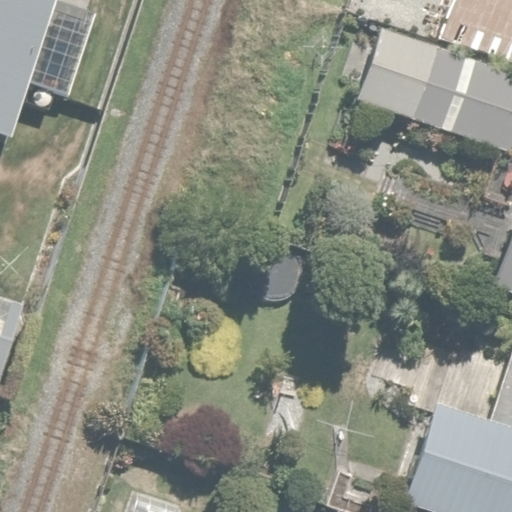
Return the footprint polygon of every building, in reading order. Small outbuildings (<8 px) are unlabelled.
[(0,0),(0,140),(6,142),(24,88),(67,102),(95,17),(50,2),(50,0),(0,0)] [(511,0),(457,0),(451,20),(511,39),(511,0)] [(511,136),(511,80),(379,42),(360,107),(508,150),(511,136)] [(511,232),(493,290),(511,296),(511,232)] [(0,375),(19,312),(0,306),(0,375)] [(511,511),(511,348),(489,423),(440,408),(408,511),(411,511),(511,511)]
